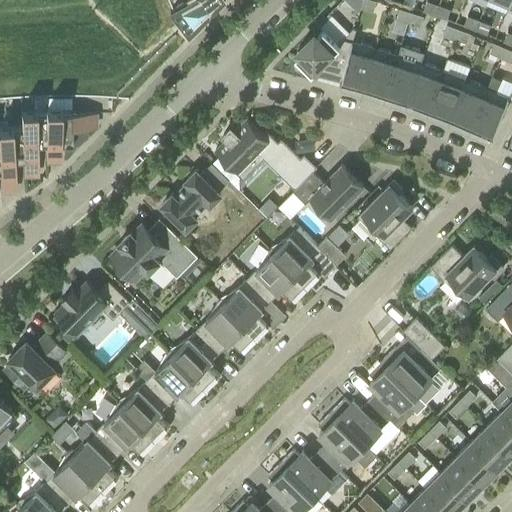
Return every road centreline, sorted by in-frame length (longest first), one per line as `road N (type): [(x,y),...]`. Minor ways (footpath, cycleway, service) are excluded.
road 1 (residential): [(494,173),(351,117),(198,79)]
road 2 (residential): [(340,326),(309,327),(133,511)]
road 3 (residential): [(0,263),(198,79)]
road 4 (residential): [(340,326),(494,173)]
road 5 (residential): [(189,511),(343,358)]
